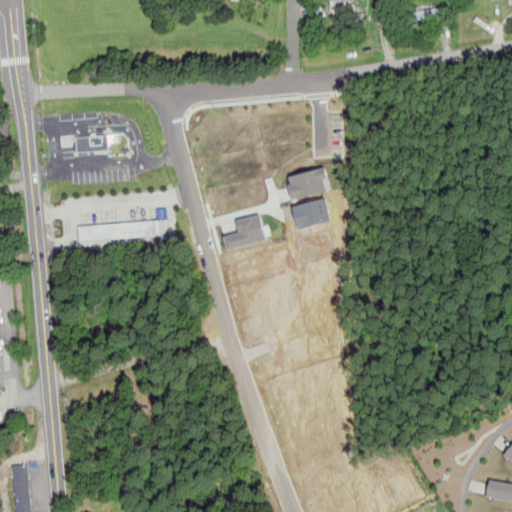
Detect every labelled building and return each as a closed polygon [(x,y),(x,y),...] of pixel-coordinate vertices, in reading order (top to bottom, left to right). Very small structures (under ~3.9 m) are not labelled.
[(265,9),(265,0),(228,0),(228,2),(238,2),(238,9),(265,9)] [(394,0),(376,0),(376,23),(394,23),(394,0)] [(446,6),(410,11),(412,21),(447,16),(446,6)] [(77,137),(77,154),(109,154),(109,137),(77,137)] [(289,185),(293,200),(330,191),(325,168),(291,176),(293,184),(289,185)] [(225,235),(229,250),(268,240),(262,214),(237,220),(240,231),(225,235)] [(169,238),(168,221),(79,226),(80,243),(169,238)] [(16,511),(31,511),(28,466),(14,467),(16,511)] [(487,498),(511,500),(511,483),(489,480),(487,498)]
